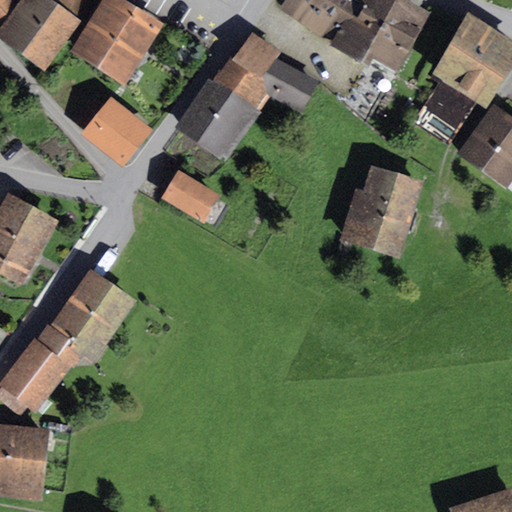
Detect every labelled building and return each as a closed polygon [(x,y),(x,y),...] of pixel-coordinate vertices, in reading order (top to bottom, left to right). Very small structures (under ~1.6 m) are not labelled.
[(0,0),(0,25),(18,0),(0,0)] [(18,0),(0,25),(0,38),(45,70),(80,21),(78,19),(90,3),(85,0),(18,0)] [(163,24),(125,0),(101,0),(69,50),(124,85),(163,24)] [(354,0),(284,0),(280,8),(331,42),(354,0)] [(431,13),(408,0),(354,0),(331,42),(330,45),(369,64),(373,58),(396,70),(431,13)] [(511,65),(511,42),(468,15),(432,73),(440,78),(412,123),(447,145),(476,99),(486,106),(511,65)] [(252,31),(231,62),(264,82),(269,93),(271,94),(301,111),(318,80),(281,51),(252,31)] [(264,82),(231,62),(228,59),(214,81),(210,77),(175,127),(221,159),(223,156),(225,157),(271,94),(269,93),(264,82)] [(152,130),(111,97),(81,133),(122,166),(152,130)] [(511,179),(511,116),(493,103),(457,153),(506,188),(511,179)] [(422,181),(371,165),(363,190),(356,187),(341,239),(399,256),(422,181)] [(221,194),(179,169),(162,198),(204,223),(221,194)] [(58,221),(8,193),(0,207),(0,273),(22,286),(58,221)] [(138,300),(88,266),(49,324),(72,340),(68,346),(81,355),(94,364),(138,300)] [(49,324),(48,322),(37,337),(33,335),(0,379),(0,399),(20,414),(27,405),(35,411),(70,363),(74,365),(81,355),(68,346),(72,340),(49,324)] [(0,497),(40,502),(47,429),(0,423),(0,497)] [(511,511),(511,486),(448,508),(449,511),(511,511)]
